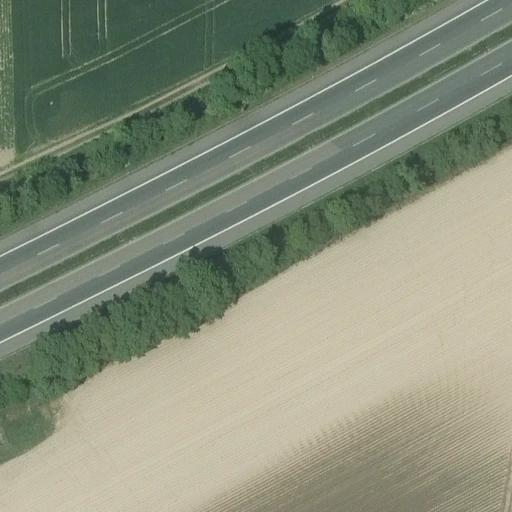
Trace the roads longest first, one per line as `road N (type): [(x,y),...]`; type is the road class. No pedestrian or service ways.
road 1 (motorway): [(511,12),(0,284)]
road 2 (motorway): [(0,337),(511,65)]
road 3 (track): [(0,189),(363,0)]
